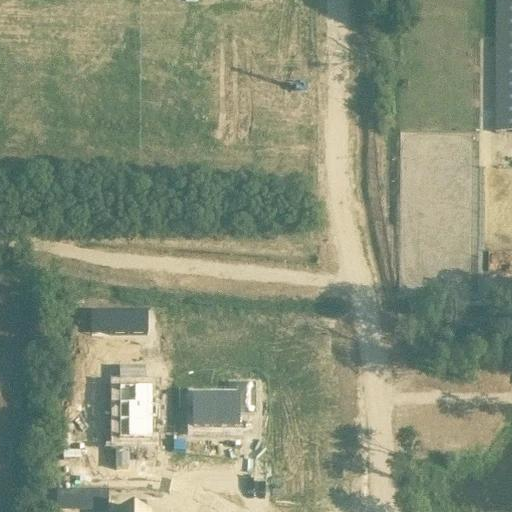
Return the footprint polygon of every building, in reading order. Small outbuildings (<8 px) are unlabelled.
[(511,0),(496,0),(496,134),(511,134),(511,0)] [(127,76),(127,14),(94,14),(94,36),(94,62),(101,62),(101,74),(101,76),(127,76)] [(190,54),(166,54),(166,52),(164,52),(164,125),(173,125),(173,140),(190,140),(190,141),(192,141),(192,52),(190,52),(190,54)] [(226,66),(226,152),(262,152),(262,66),(226,66)] [(153,98),(138,99),(138,125),(153,125),(153,98)] [(115,184),(75,184),(75,203),(115,203),(115,184)] [(144,314),(88,314),(88,337),(144,337),(144,314)] [(250,337),(250,352),(262,352),(262,337),(250,337)] [(114,445),(114,463),(126,463),(126,438),(150,438),(150,384),(144,384),(144,372),(118,372),(118,384),(116,384),(116,438),(119,438),(119,445),(116,445),(114,445)] [(191,402),(191,434),(236,434),(236,417),(252,417),(252,389),(234,389),(234,402),(191,402)] [(341,495),(344,495),(344,476),(344,463),(344,432),(342,432),(323,432),(323,430),(319,430),(319,432),(311,432),(311,410),(282,410),(282,423),(267,423),(267,434),(282,434),(282,466),(284,466),(289,462),(303,462),(303,463),(310,463),(310,462),(319,462),(319,463),(321,463),(321,476),(319,476),(320,500),(322,500),(322,494),(341,494),(341,495)] [(105,496),(81,496),(81,511),(105,511),(105,496)]
